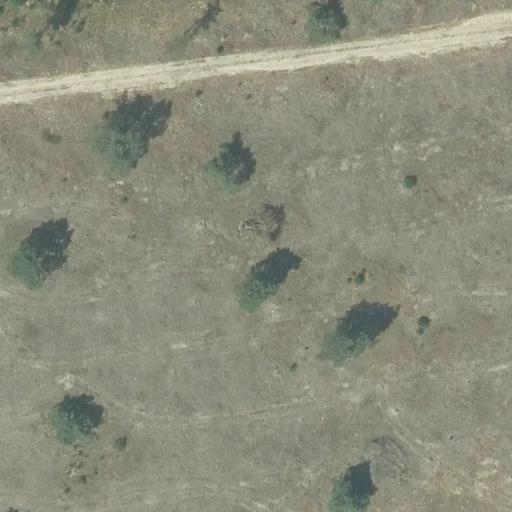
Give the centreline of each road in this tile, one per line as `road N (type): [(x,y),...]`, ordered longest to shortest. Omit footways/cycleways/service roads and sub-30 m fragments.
road 1 (track): [(0,90),(306,53),(511,13)]
road 2 (track): [(494,35),(0,99)]
